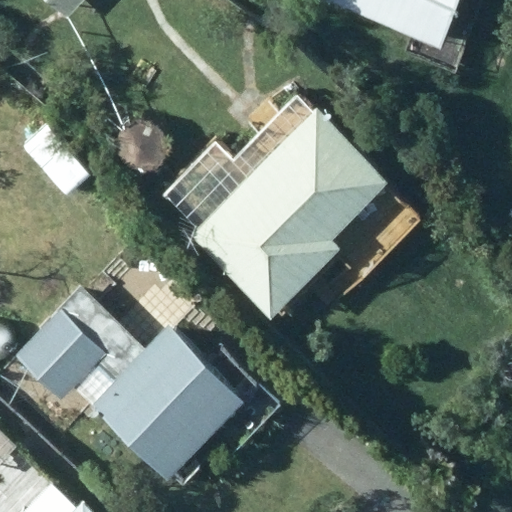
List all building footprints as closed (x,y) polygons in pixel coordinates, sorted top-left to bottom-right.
[(380,0),(440,21),(447,0),(380,0)] [(217,144),(162,200),(275,309),(344,235),(336,229),(390,172),(320,106),(252,177),(217,144)] [(50,120),(24,143),(69,195),(95,172),(50,120)] [(79,283),(16,350),(61,393),(98,353),(117,370),(93,396),(186,484),(225,442),(233,449),(278,402),(229,356),(221,365),(170,316),(144,344),(79,283)] [(0,456),(16,439),(0,423),(0,456)] [(106,511),(86,492),(67,511),(106,511)]
